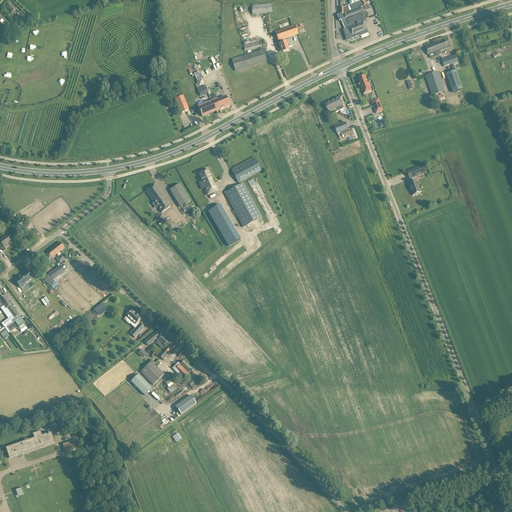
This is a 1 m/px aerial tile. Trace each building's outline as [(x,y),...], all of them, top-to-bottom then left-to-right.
[(338,16),(337,16),(340,21),(341,20),(345,30),(344,31),(344,30),(343,31),(347,39),(347,38),(349,37),(350,38),(350,36),(359,33),(361,36),(368,33),(364,23),(366,22),(365,20),(369,19),(366,11),(371,9),(367,4),(363,0),(361,0),(359,2),(360,2),(344,8),(344,14),(340,15),(341,16),(338,17),(338,16)] [(251,6),(252,15),(272,13),(271,5),(251,6)] [(280,44),(279,44),(282,53),(289,50),(286,42),(285,39),(298,35),(295,25),(275,32),(278,42),(279,41),(280,44)] [(425,47),(428,55),(429,55),(440,50),(441,51),(449,48),(449,47),(447,40),(425,47)] [(243,46),(245,52),(262,47),(260,42),(243,46)] [(235,71),(269,61),(265,49),(232,60),(235,71)] [(444,67),(459,62),(456,55),(442,60),(444,67)] [(456,70),(446,74),(453,93),(463,90),(456,70)] [(439,76),(438,72),(425,76),(432,96),(445,92),(440,78),(439,76)] [(364,95),(372,92),(369,84),(369,83),(368,84),(365,76),(358,78),(361,86),(360,87),(361,87),(364,95)] [(200,88),(197,89),(200,97),(208,93),(205,86),(203,87),(200,88)] [(183,96),(176,99),(181,113),(189,110),(183,96)] [(211,101),(215,112),(230,106),(226,96),(218,100),(217,98),(211,101)] [(325,104),(328,110),(330,115),(344,109),(339,98),(333,101),(333,102),(330,103),(330,102),(325,104)] [(383,111),(378,100),(372,102),(376,114),(383,111)] [(202,117),(215,112),(211,101),(198,106),(202,117)] [(346,123),(335,127),(337,134),(340,140),(352,136),(354,141),(358,139),(354,129),(350,130),(348,131),(348,129),(346,123)] [(261,171),(257,163),(255,159),(232,171),(238,183),(261,171)] [(426,173),(423,166),(407,172),(410,179),(411,179),(413,182),(409,184),(411,189),(412,189),(414,195),(413,195),(413,196),(420,193),(416,181),(414,178),(426,173)] [(198,174),(207,196),(218,191),(208,170),(198,174)] [(262,218),(243,183),(224,193),(243,228),(262,218)] [(155,185),(146,191),(154,203),(162,213),(170,207),(168,203),(155,185)] [(190,202),(182,189),(180,185),(170,190),(181,208),(190,202)] [(220,205),(208,212),(228,247),(240,240),(220,205)] [(11,243),(6,236),(1,241),(0,239),(0,246),(2,245),(4,248),(5,248),(4,247),(7,245),(8,246),(11,243)] [(48,260),(64,248),(60,243),(44,254),(48,260)] [(60,265),(48,274),(53,281),(65,271),(60,265)] [(20,276),(14,280),(18,286),(20,288),(26,284),(25,284),(32,279),(27,273),(21,277),(20,276)] [(0,293),(0,302),(0,303),(0,306),(1,308),(4,306),(6,309),(7,308),(11,305),(9,302),(4,295),(3,297),(0,293)] [(26,296),(21,300),(31,314),(36,310),(26,296)] [(102,304),(92,312),(95,315),(97,314),(98,315),(106,309),(102,304)] [(11,305),(7,308),(12,316),(9,318),(12,322),(14,321),(18,326),(24,322),(20,317),(15,310),(11,305)] [(137,327),(130,334),(135,338),(144,328),(140,324),(139,325),(137,323),(141,319),(138,317),(138,316),(136,315),(132,311),(131,312),(130,311),(128,312),(127,313),(127,315),(127,316),(126,317),(131,322),(130,323),(133,327),(135,325),(137,327)] [(12,322),(9,318),(8,319),(2,324),(8,333),(10,332),(7,327),(12,322)] [(4,329),(0,332),(0,333),(4,339),(9,336),(4,329)] [(155,333),(144,342),(148,346),(156,340),(158,341),(160,339),(159,338),(155,333)] [(174,346),(163,336),(160,339),(158,341),(161,344),(166,349),(159,356),(163,360),(168,356),(167,355),(174,346)] [(147,367),(141,374),(154,386),(164,375),(156,366),(157,365),(151,360),(146,365),(147,367)] [(184,361),(176,369),(184,377),(190,372),(192,374),(195,371),(192,369),(184,361)] [(137,376),(131,382),(144,396),(152,389),(138,375),(137,376)] [(172,379),(165,384),(169,388),(168,389),(167,389),(168,391),(170,393),(179,387),(180,389),(181,389),(188,384),(193,390),(202,382),(197,376),(189,382),(188,380),(184,383),(182,380),(176,384),(172,379)] [(158,384),(154,387),(163,398),(166,395),(158,384)] [(181,415),(198,404),(193,395),(176,406),(181,415)] [(51,433),(44,435),(42,436),(40,431),(32,434),(34,438),(28,440),(28,439),(24,440),(25,442),(5,448),(9,459),(55,443),(51,433)] [(78,449),(76,446),(75,441),(63,445),(66,453),(78,449)] [(18,496),(24,494),(22,488),(16,490),(18,496)]
